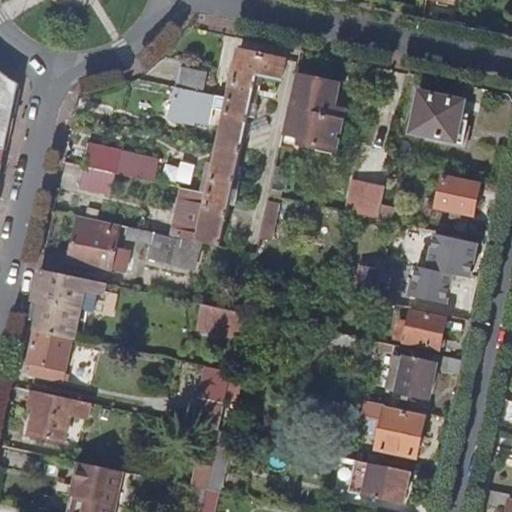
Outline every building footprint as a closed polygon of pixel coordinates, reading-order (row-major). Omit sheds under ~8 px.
[(222,248),(259,77),(281,81),(285,62),(239,52),(208,195),(181,189),(171,237),(198,242),(222,248)] [(193,125),(200,94),(201,94),(206,74),(182,69),(170,120),(193,125)] [(0,73),(0,171),(5,148),(19,84),(11,80),(3,75),(0,73)] [(327,135),(338,85),(299,76),(291,112),(298,114),(306,115),(303,130),(327,135)] [(462,144),(467,121),(461,120),(465,102),(420,92),(411,133),(462,144)] [(294,132),(298,114),(291,112),(288,112),(284,130),(294,132)] [(287,189),(290,174),(287,168),(294,132),(284,130),(270,196),(280,199),(282,193),(287,189)] [(153,183),(159,159),(88,144),(79,187),(110,194),(114,174),(153,183)] [(473,216),(480,185),(443,176),(436,208),(473,216)] [(362,216),(368,186),(354,183),(348,213),(362,216)] [(379,219),(386,190),(368,186),(362,216),(379,219)] [(125,273),(130,251),(115,247),(120,226),(79,217),(69,260),(125,273)] [(152,243),(154,233),(129,228),(127,237),(152,243)] [(192,269),(198,242),(171,237),(154,233),(152,243),(149,259),(192,269)] [(470,279),(477,244),(436,235),(426,282),(448,287),(450,275),(470,279)] [(386,292),(390,274),(361,268),(357,286),(386,292)] [(74,340),(82,310),(95,313),(100,292),(105,293),(107,285),(41,270),(34,304),(30,319),(39,321),(37,332),(72,339),(74,340)] [(412,311),(412,309),(383,302),(381,310),(411,317),(412,311)] [(240,337),(245,314),(204,305),(199,329),(240,337)] [(440,350),(447,319),(412,311),(411,317),(409,322),(401,320),(397,340),(440,350)] [(356,336),(359,324),(344,320),(341,331),(356,336)] [(57,369),(61,355),(68,357),(72,339),(37,332),(30,363),(57,369)] [(359,365),(364,340),(331,334),(326,359),(359,365)] [(430,399),(436,370),(460,375),(463,361),(436,355),(434,365),(395,357),(393,367),(403,369),(398,393),(430,399)] [(219,432),(232,373),(215,370),(214,379),(200,376),(192,410),(206,413),(203,428),(219,432)] [(65,443),(74,400),(33,392),(30,407),(37,409),(31,436),(65,443)] [(88,420),(92,404),(80,401),(76,417),(88,420)] [(417,457),(425,418),(387,410),(378,449),(417,457)] [(220,493),(232,434),(219,432),(212,468),(207,491),(219,493),(220,493)] [(367,484),(371,464),(356,461),(352,480),(367,484)] [(116,511),(125,473),(83,464),(78,489),(83,490),(78,511),(116,511)] [(404,503),(410,473),(371,464),(367,484),(352,480),(349,491),(404,503)] [(207,491),(212,468),(197,465),(192,488),(207,491)] [(214,511),(219,493),(207,491),(202,511),(214,511)] [(511,511),(511,503),(510,503),(511,496),(486,491),(483,502),(510,508),(508,511),(511,511)]
